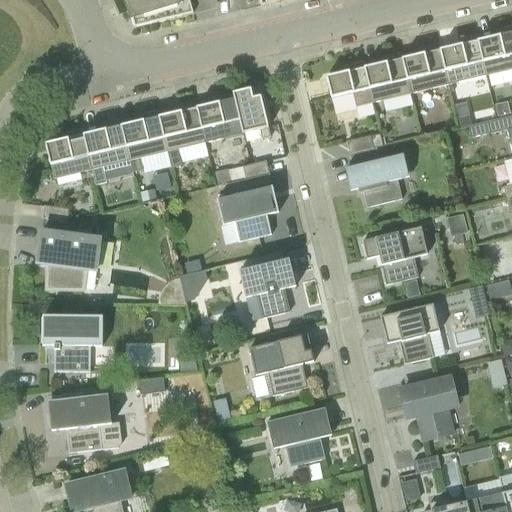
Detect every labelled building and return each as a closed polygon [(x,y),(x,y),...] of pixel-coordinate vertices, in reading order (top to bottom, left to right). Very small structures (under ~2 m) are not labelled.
[(124,0),(130,13),(134,29),(193,15),(188,0),(124,0)] [(486,77),(511,71),(511,27),(496,31),(498,37),(478,42),(486,77)] [(449,86),(486,77),(478,42),(477,36),(458,40),(460,46),(441,51),(449,86)] [(411,95),(449,86),(441,51),(439,45),(421,49),(422,55),(403,60),(411,95)] [(373,104),(411,95),(403,60),(401,54),(383,59),(384,64),(365,69),(373,104)] [(356,109),(373,104),(365,69),(364,63),(345,68),(347,73),(326,78),(331,100),(352,94),(356,109)] [(270,139),(266,121),(260,98),(253,100),(250,90),(233,94),(243,135),(259,131),(261,141),(270,139)] [(206,144),(243,135),(233,94),(216,99),(217,104),(198,109),(206,144)] [(168,153),(206,144),(198,109),(196,103),(178,108),(179,113),(160,118),(168,153)] [(498,118),(511,115),(511,114),(510,103),(496,106),(498,118)] [(130,162),(168,153),(160,118),(158,112),(140,117),(141,122),(122,127),(130,162)] [(461,128),(473,125),(471,114),(459,116),(461,128)] [(511,116),(468,128),(471,139),(490,135),(507,131),(511,154),(511,116)] [(92,171),(130,162),(122,127),(121,121),(102,126),(104,131),(84,136),(92,171)] [(54,181),(92,171),(84,136),(83,130),(65,135),(66,140),(45,145),(50,167),(51,167),(54,181)] [(370,138),(373,150),(376,150),(382,148),(379,136),(370,138)] [(349,156),(373,150),(370,138),(346,144),(349,156)] [(373,150),(349,156),(352,168),(345,169),(350,193),(358,191),(358,195),(363,194),(367,209),(402,201),(397,182),(409,179),(403,155),(379,161),(376,150),(373,150)] [(245,181),(257,178),(269,175),(266,163),(242,169),(245,181)] [(219,184),(233,181),(231,170),(217,173),(219,184)] [(278,214),(278,212),(274,195),(272,189),(260,191),(257,178),(245,181),(225,186),(228,199),(216,202),(223,228),(234,225),(239,244),(271,236),(267,217),(278,214)] [(506,200),(511,198),(511,185),(503,188),(506,200)] [(43,220),(67,224),(69,211),(44,208),(43,220)] [(429,255),(422,228),(363,243),(368,261),(380,258),(388,286),(420,278),(415,259),(429,255)] [(41,233),(37,264),(49,266),(48,290),(82,290),(84,271),(96,272),(100,241),(41,233)] [(289,261),(239,273),(245,300),(257,297),(263,320),(290,314),(284,291),(296,288),(289,261)] [(165,306),(201,298),(198,284),(210,281),(208,270),(159,281),(165,306)] [(417,280),(403,283),(407,297),(420,293),(417,280)] [(476,319),(489,315),(482,288),(469,291),(476,319)] [(433,306),(380,318),(387,346),(399,343),(404,366),(434,359),(428,336),(440,333),(433,306)] [(43,318),(42,347),(54,348),(54,374),(90,374),(90,348),(102,348),(102,318),(43,318)] [(459,334),(460,343),(482,339),(481,330),(459,334)] [(308,336),(249,351),(256,378),(268,375),(274,398),(309,390),(303,366),(309,365),(306,355),(312,353),(308,336)] [(489,377),(506,373),(503,360),(486,365),(489,377)] [(139,380),(140,394),(164,391),(162,378),(139,380)] [(449,380),(402,391),(408,419),(418,416),(424,440),(451,434),(445,410),(455,408),(449,380)] [(69,455),(102,451),(100,427),(111,426),(108,396),(52,402),(56,432),(66,431),(69,455)] [(232,421),(226,399),(213,402),(218,424),(232,421)] [(325,460),(320,440),(332,437),(325,410),(267,424),(273,451),(285,448),(290,469),(325,460)] [(491,446),(461,452),(463,461),(493,455),(491,446)] [(416,475),(440,469),(437,457),(413,462),(416,475)] [(75,504),(76,511),(81,511),(84,511),(121,511),(119,503),(131,500),(124,473),(66,487),(70,505),(75,504)] [(511,511),(511,491),(502,494),(506,511),(511,511)] [(506,511),(502,494),(466,503),(468,511),(506,511)] [(468,511),(466,503),(450,506),(448,500),(429,504),(431,511),(426,511),(468,511)]
